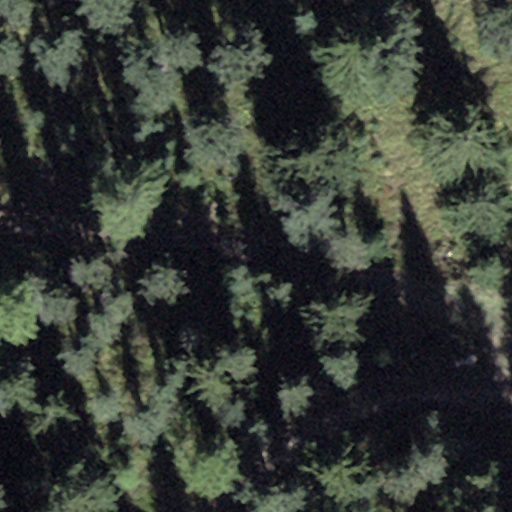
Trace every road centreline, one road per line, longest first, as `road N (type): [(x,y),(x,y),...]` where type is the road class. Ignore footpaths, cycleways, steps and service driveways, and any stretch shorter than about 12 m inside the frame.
road 1 (track): [(0,199),(247,240),(511,326)]
road 2 (track): [(511,374),(485,387),(356,406),(307,429),(209,511)]
